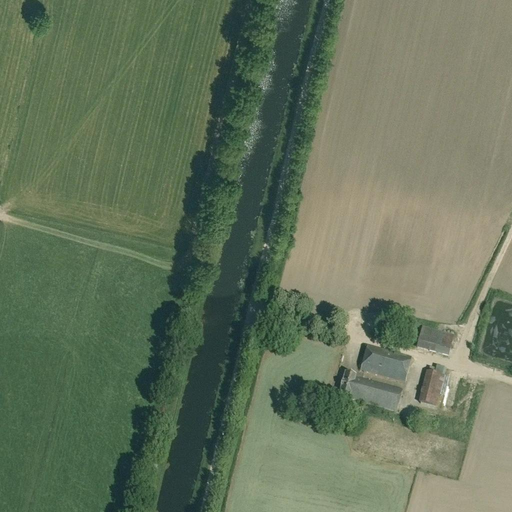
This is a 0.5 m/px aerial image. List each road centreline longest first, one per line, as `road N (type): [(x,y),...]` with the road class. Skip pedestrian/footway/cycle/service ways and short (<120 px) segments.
road 1 (unclassified): [(205,511),(330,0)]
road 2 (track): [(250,0),(190,254),(177,259),(0,218)]
road 3 (track): [(511,230),(453,363)]
